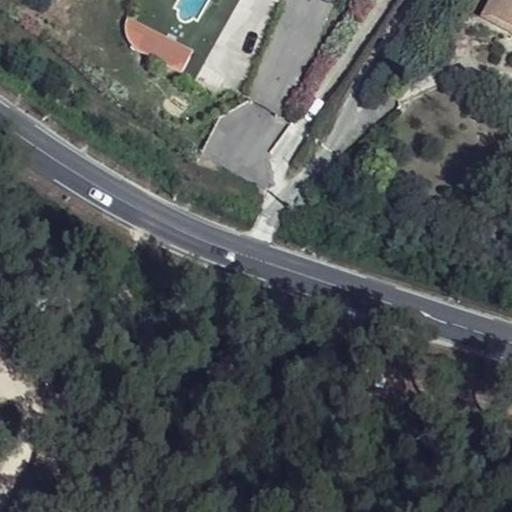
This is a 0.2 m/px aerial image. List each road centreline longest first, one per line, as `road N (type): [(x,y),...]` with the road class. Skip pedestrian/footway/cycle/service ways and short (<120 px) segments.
road 1 (primary): [(511,344),(188,234),(0,121)]
road 2 (track): [(417,0),(248,257)]
road 3 (track): [(0,498),(38,405),(16,379),(0,376)]
